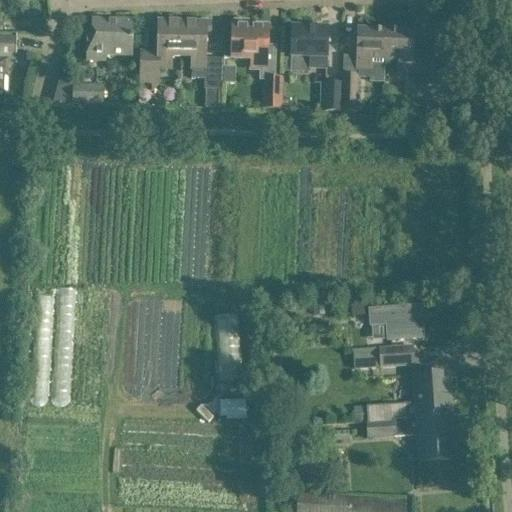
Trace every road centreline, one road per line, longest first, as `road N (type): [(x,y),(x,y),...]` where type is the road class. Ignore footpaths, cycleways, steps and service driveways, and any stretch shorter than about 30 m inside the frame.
road 1 (unclassified): [(511,499),(493,144)]
road 2 (residential): [(65,0),(20,144)]
